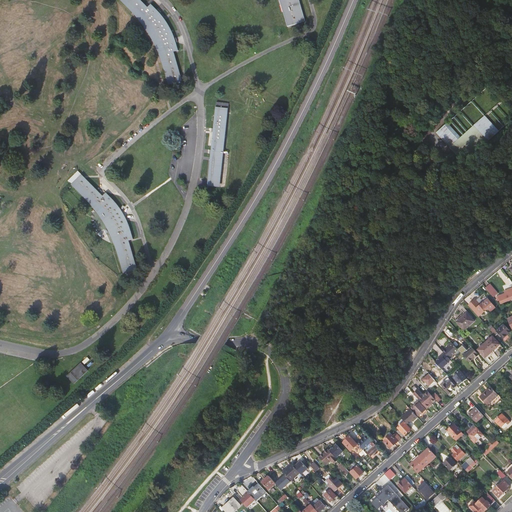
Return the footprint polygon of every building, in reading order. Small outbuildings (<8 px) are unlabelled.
[(148,7),(141,0),(121,0),(138,17),(141,21),(144,25),(147,28),(150,33),(153,38),(156,43),(158,50),(161,58),(163,63),(165,73),(169,84),(182,80),(180,71),(175,51),(179,50),(179,48),(177,43),(175,38),(172,32),(169,28),(167,24),(164,20),(161,15),(156,8),(152,4),(148,7)] [(279,0),(281,5),(288,26),(302,22),(295,0),(279,0)] [(217,106),(215,122),(210,168),(222,169),(228,108),(217,106)] [(499,131),(484,115),(460,137),(447,123),(436,133),(463,162),(499,131)] [(103,196),(82,175),(72,184),(95,208),(99,213),(104,219),(108,226),(112,234),(117,252),(124,273),(137,269),(129,240),(134,239),(131,231),(129,225),(125,217),(121,211),(116,204),(112,199),(106,192),(103,196)] [(491,284),(486,288),(493,296),(498,293),(491,284)] [(511,290),(510,291),(509,289),(504,291),(505,294),(498,297),(501,304),(511,299),(511,290)] [(496,307),(484,293),(476,300),(475,299),(469,305),(473,311),(479,316),(479,317),(489,308),(491,311),(496,307)] [(455,321),(464,330),(474,321),(466,311),(455,321)] [(490,330),(496,336),(499,333),(503,338),(510,332),(504,324),(496,331),(493,327),(490,330)] [(493,336),(485,343),(493,351),(500,344),(493,336)] [(449,347),(443,352),(449,358),(458,350),(452,343),(448,346),(449,347)] [(493,351),(485,343),(477,349),(485,358),(493,351)] [(472,347),(463,356),(469,362),(474,357),(475,358),(479,355),(472,347)] [(81,364),(68,375),(67,376),(74,384),(88,371),(81,364)] [(467,379),(460,371),(459,372),(458,370),(455,373),(456,375),(453,378),(459,385),(467,379)] [(435,380),(429,374),(426,377),(425,376),(421,379),(426,384),(427,384),(429,386),(435,380)] [(440,384),(449,394),(453,391),(452,390),(456,387),(450,380),(449,381),(447,378),(440,384)] [(487,405),(498,395),(491,387),(489,390),(486,392),(485,391),(479,396),(487,405)] [(418,389),(413,394),(417,399),(427,409),(430,406),(429,405),(431,403),(435,400),(432,396),(428,392),(424,396),(418,389)] [(432,395),(432,396),(435,400),(438,402),(441,400),(435,393),(434,394),(432,393),(433,392),(430,389),(428,391),(432,395)] [(414,402),(417,399),(413,394),(411,391),(407,395),(414,402)] [(413,409),(419,416),(426,410),(419,403),(413,409)] [(477,422),(484,416),(476,407),(469,414),(477,422)] [(405,415),(401,418),(403,419),(408,424),(414,419),(415,420),(418,417),(411,409),(405,415)] [(495,420),(501,427),(507,422),(508,423),(510,422),(502,414),(495,420)] [(400,430),(397,432),(402,437),(411,429),(408,424),(403,419),(396,426),(400,430)] [(454,424),(447,431),(447,432),(454,439),(461,432),(454,424)] [(472,437),(470,439),(474,443),(484,435),(477,427),(469,434),(472,437)] [(358,444),(348,434),(345,437),(347,439),(343,443),(351,452),(356,447),(359,450),(362,448),(359,445),(358,444)] [(384,442),(390,448),(401,439),(396,434),(393,436),(392,435),(384,442)] [(367,436),(358,444),(359,445),(362,448),(363,450),(370,443),(373,447),(367,453),(371,456),(373,454),(376,452),(378,450),(374,446),(375,445),(372,441),(367,436)] [(483,453),(485,455),(494,446),(495,447),(499,443),(497,440),(492,444),(492,445),(488,448),(483,453)] [(336,444),(330,450),(337,458),(343,452),(336,444)] [(438,451),(432,445),(428,448),(434,455),(438,451)] [(428,448),(419,456),(427,465),(436,456),(434,455),(428,448)] [(452,455),(457,461),(465,454),(460,448),(458,450),(456,448),(453,451),(454,453),(452,455)] [(329,449),(319,457),(326,465),(331,461),(332,462),(337,458),(330,450),(329,449)] [(354,454),(352,456),(357,462),(360,460),(359,459),(361,458),(358,455),(356,456),(354,454)] [(419,456),(417,455),(412,460),(413,461),(409,464),(417,473),(427,465),(419,456)] [(466,461),(470,465),(474,461),(470,457),(466,461)] [(444,463),(450,470),(456,465),(450,458),(444,463)] [(299,462),(294,467),(300,473),(301,475),(308,469),(311,467),(310,466),(304,459),(300,463),(299,462)] [(478,461),(476,459),(474,461),(470,465),(465,470),(467,472),(476,463),(478,461)] [(313,463),(310,466),(311,467),(315,472),(319,468),(313,463)] [(292,464),(283,473),(290,481),(300,473),(294,467),(292,464)] [(346,474),(349,472),(343,464),(340,467),(346,474)] [(351,472),(357,479),(358,478),(363,473),(357,466),(351,472)] [(391,468),(385,473),(391,480),(396,474),(391,468)] [(503,478),(506,476),(500,470),(497,473),(503,478)] [(407,475),(405,477),(405,478),(412,485),(414,483),(407,475)] [(276,483),(269,476),(261,482),(268,490),(276,483)] [(328,479),(325,482),(329,486),(334,492),(342,484),(337,478),(334,481),(331,478),(329,480),(328,479)] [(405,493),(412,486),(412,485),(405,478),(402,481),(400,482),(397,485),(405,493)] [(326,489),(329,486),(325,482),(323,480),(320,482),(326,489)] [(493,491),(499,497),(510,487),(504,480),(493,491)] [(427,499),(435,492),(425,481),(419,486),(421,487),(418,490),(421,493),(421,492),(427,499)] [(266,491),(258,483),(248,492),(255,499),(258,496),(259,497),(266,491)] [(401,511),(405,511),(409,508),(387,484),(381,491),(382,492),(372,502),(378,509),(389,500),(390,502),(391,501),(394,504),(393,505),(396,507),(397,506),(398,508),(397,509),(399,511),(400,511),(401,511)] [(324,495),(331,502),(337,497),(331,490),(324,495)] [(382,492),(381,491),(369,501),(377,510),(378,509),(372,502),(382,492)] [(255,499),(248,492),(240,499),(247,507),(255,499)] [(446,497),(442,492),(438,495),(434,500),(435,501),(431,505),(435,510),(440,506),(439,505),(446,497)] [(484,511),(496,501),(487,492),(476,503),(474,501),(470,506),(475,511),(474,511),(482,511),(483,511),(484,511)] [(311,504),(301,493),(299,495),(309,506),(303,511),(318,511),(314,507),(311,504)] [(436,493),(427,502),(429,504),(434,500),(438,495),(436,493)] [(223,508),(226,511),(233,511),(241,505),(234,498),(223,508)] [(318,498),(311,504),(314,507),(320,501),(318,498)] [(320,501),(314,507),(318,511),(319,511),(325,507),(320,501)]
